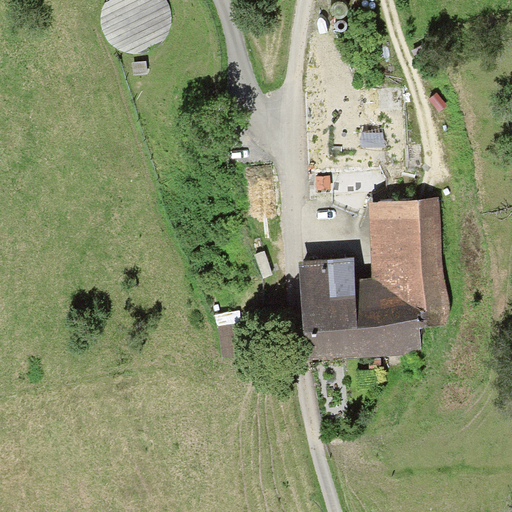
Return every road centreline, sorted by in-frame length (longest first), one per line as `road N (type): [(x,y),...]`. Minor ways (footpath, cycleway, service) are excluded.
road 1 (track): [(276,153),(294,344),(334,511)]
road 2 (track): [(226,0),(276,153)]
road 3 (track): [(309,0),(276,153)]
